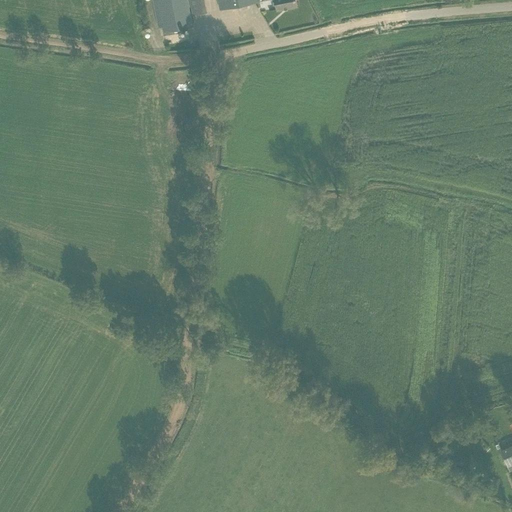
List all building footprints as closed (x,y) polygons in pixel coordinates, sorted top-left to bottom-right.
[(192,26),(187,0),(157,0),(164,31),(192,26)] [(204,0),(190,0),(193,14),(207,11),(204,0)] [(218,0),(220,9),(259,1),(258,0),(275,0),(277,9),(297,5),(295,0),(218,0)] [(182,91),(182,114),(190,114),(190,91),(182,91)] [(511,443),(501,449),(510,470),(511,469),(511,443)]
